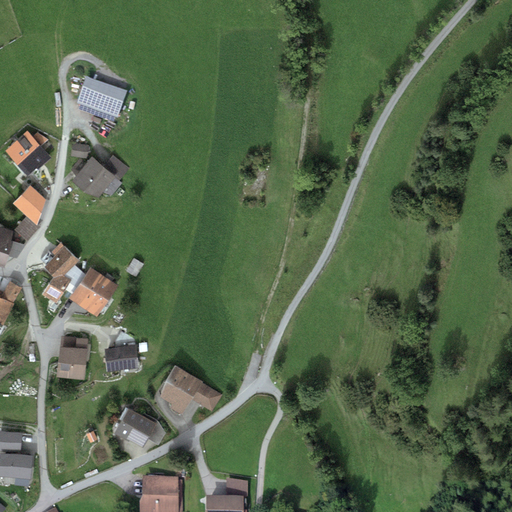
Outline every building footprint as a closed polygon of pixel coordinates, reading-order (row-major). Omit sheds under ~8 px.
[(124,95),(83,82),(74,107),(115,121),(124,95)] [(48,158),(25,132),(4,150),(26,179),(48,158)] [(114,176),(89,156),(68,182),(91,202),(114,176)] [(15,204),(29,217),(36,224),(45,200),(30,187),(15,204)] [(29,217),(15,231),(27,242),(40,228),(36,224),(29,217)] [(0,262),(11,232),(0,228),(0,262)] [(80,266),(62,248),(57,254),(48,247),(35,259),(49,276),(40,291),(58,303),(80,266)] [(114,286),(87,269),(69,299),(96,316),(114,286)] [(0,297),(13,304),(24,286),(10,278),(2,292),(0,290),(0,297)] [(0,323),(3,325),(13,304),(0,297),(0,323)] [(114,345),(105,345),(106,371),(138,369),(136,341),(121,333),(114,345)] [(83,379),(88,341),(59,337),(52,374),(83,379)] [(222,393),(170,365),(153,396),(182,412),(189,399),(212,411),(222,393)] [(141,446),(153,423),(121,406),(109,430),(141,446)] [(20,434),(0,433),(0,449),(19,451),(20,434)] [(16,484),(29,485),(31,457),(1,454),(0,467),(0,474),(17,476),(16,484)] [(180,511),(182,480),(142,480),(141,511),(180,511)] [(242,511),(243,503),(207,501),(206,511),(242,511)]
